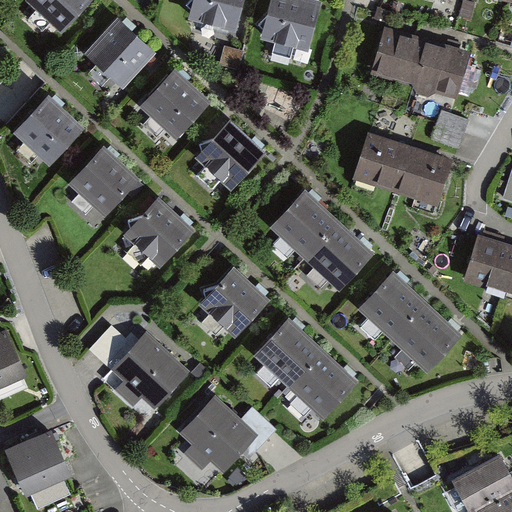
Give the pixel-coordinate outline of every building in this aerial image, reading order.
[(93,0),(33,0),(29,5),(67,34),(93,0)] [(245,0),(195,0),(190,19),(238,31),(245,0)] [(324,1),(318,0),(273,0),(264,39),(312,50),(324,1)] [(159,51),(122,18),(88,55),(124,89),(159,51)] [(387,25),(372,72),(457,98),(471,50),(387,25)] [(213,99),(179,69),(143,109),(177,139),(213,99)] [(84,127),(50,98),(18,136),(52,165),(84,127)] [(444,108),(435,136),(461,145),(471,118),(444,108)] [(270,148),(234,119),(200,161),(236,190),(270,148)] [(458,158),(369,131),(355,176),(445,203),(458,158)] [(144,180),(104,146),(71,184),(110,219),(144,180)] [(378,248),(309,187),(272,229),(342,289),(378,248)] [(199,228),(159,195),(124,236),(164,269),(199,228)] [(511,245),(481,236),(468,281),(511,293),(511,245)] [(272,299),(235,267),(203,302),(240,335),(272,299)] [(466,330),(397,269),(361,310),(430,370),(466,330)] [(257,352),(327,414),(360,377),(290,315),(257,352)] [(7,324),(0,326),(0,385),(28,373),(7,324)] [(112,391),(134,409),(143,399),(157,411),(190,371),(145,333),(135,345),(109,325),(88,351),(122,379),(112,391)] [(202,470),(212,458),(230,472),(262,431),(217,395),(185,436),(192,441),(182,454),(202,470)] [(57,424),(4,444),(24,495),(77,474),(57,424)] [(472,511),(477,511),(483,509),(484,511),(511,511),(511,472),(503,455),(455,479),(472,511)]
